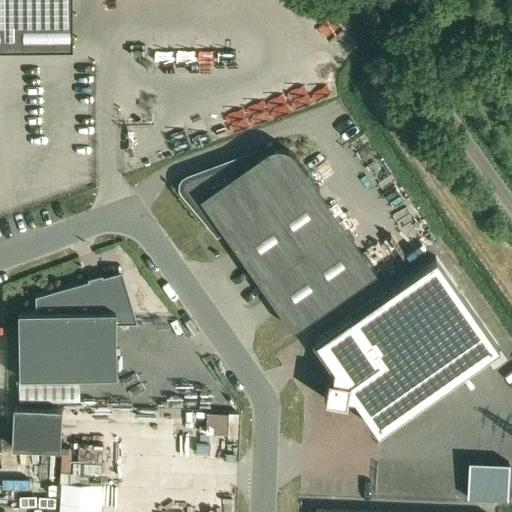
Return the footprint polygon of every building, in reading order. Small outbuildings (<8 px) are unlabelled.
[(0,0),(0,44),(71,44),(70,0),(0,0)] [(218,231),(220,232),(233,248),(234,246),(292,328),(376,270),(295,154),(292,151),(289,148),(285,147),(281,145),(277,145),(273,146),(269,147),(266,149),(250,160),(247,155),(246,155),(246,156),(188,177),(184,179),(183,183),(182,186),(184,189),(207,217),(212,213),(223,228),(220,230),(219,230),(218,231)] [(435,256),(315,340),(333,366),(331,377),(328,376),(324,398),(345,401),(347,394),(354,396),(378,430),(498,346),(435,256)] [(116,375),(115,319),(133,318),(120,274),(38,297),(38,311),(17,311),(19,377),(116,375)] [(79,400),(78,379),(18,380),(18,400),(79,400)] [(59,447),(61,406),(13,404),(11,445),(59,447)] [(206,410),(205,431),(226,432),(227,411),(206,410)] [(60,482),(58,511),(99,511),(101,484),(60,482)]
